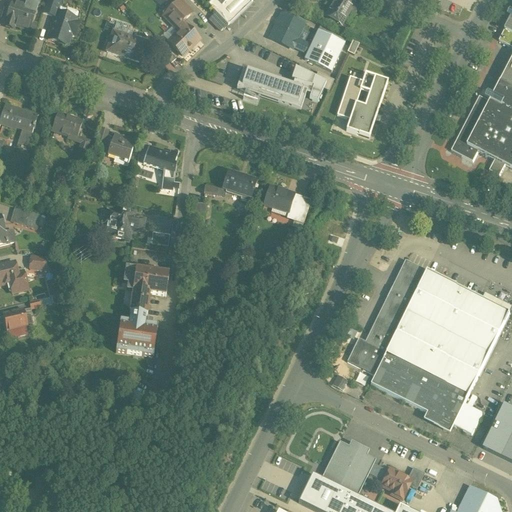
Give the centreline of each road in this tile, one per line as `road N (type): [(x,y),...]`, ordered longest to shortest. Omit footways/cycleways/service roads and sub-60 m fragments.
road 1 (residential): [(511,488),(292,378)]
road 2 (residential): [(386,183),(292,378)]
road 3 (residential): [(190,119),(167,325)]
road 4 (secondary): [(386,183),(190,119)]
road 5 (residential): [(386,183),(470,38)]
road 6 (unclassified): [(148,105),(171,81),(218,55),(272,0)]
road 7 (secondary): [(148,105),(6,58)]
road 8 (residential): [(292,378),(226,511)]
road 9 (secondary): [(511,225),(386,183)]
